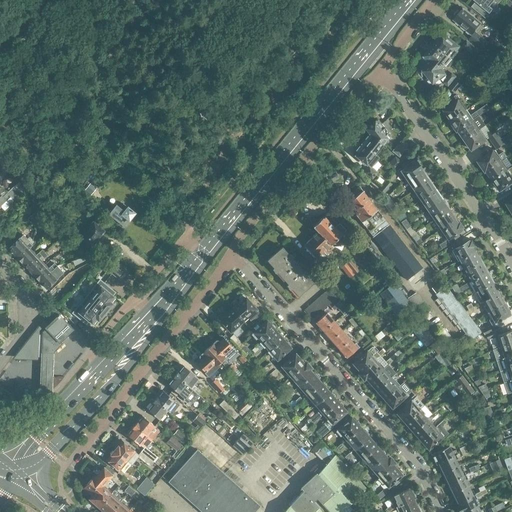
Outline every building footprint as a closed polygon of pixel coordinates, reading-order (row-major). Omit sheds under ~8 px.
[(474,0),(476,1),(472,7),(486,18),(493,9),(494,10),(501,0),(474,0)] [(456,17),(454,20),(471,35),(475,30),(479,33),(484,26),(480,23),(481,23),(463,8),(461,11),(459,10),(455,16),(456,17)] [(491,71),(510,49),(511,45),(511,42),(498,31),(495,35),(496,36),(490,44),(475,32),(468,40),(479,50),(491,71)] [(438,38),(433,44),(450,57),(459,46),(444,34),(443,35),(439,39),(438,38)] [(467,41),(462,46),(471,53),(475,48),(467,41)] [(425,56),(428,59),(441,69),(444,64),(448,67),(454,61),(450,57),(433,44),(429,49),(430,50),(425,56)] [(446,76),(441,69),(428,59),(425,56),(421,60),(425,63),(423,65),(424,65),(419,72),(422,76),(425,73),(433,83),(439,79),(440,81),(446,76)] [(452,72),(448,77),(452,81),(456,76),(452,72)] [(448,77),(444,82),(448,86),(452,81),(448,77)] [(455,80),(449,88),(454,93),(461,84),(455,80)] [(444,110),(451,120),(452,121),(467,110),(457,95),(444,104),(447,109),(444,110)] [(457,131),(459,131),(458,130),(490,108),(486,103),(476,111),(470,115),(467,110),(452,121),(451,120),(450,121),(457,131)] [(458,130),(459,131),(460,132),(459,133),(461,136),(462,136),(465,140),(486,126),(485,125),(483,122),(478,125),(474,120),(480,116),(490,108),(458,130)] [(488,138),(489,138),(493,144),(502,138),(501,137),(511,129),(511,116),(503,122),(504,124),(496,130),(497,132),(492,135),(488,138)] [(366,129),(370,134),(383,144),(389,137),(385,134),(388,132),(384,128),(378,120),(372,124),(371,124),(368,126),(368,127),(366,129)] [(472,150),(489,138),(488,138),(492,135),(486,126),(465,140),(468,144),(467,145),(469,148),(471,148),(472,150)] [(511,132),(503,139),(502,138),(493,144),(497,150),(505,144),(506,146),(511,141),(511,132)] [(361,143),(375,154),(383,144),(370,134),(366,139),(365,139),(361,143)] [(397,145),(392,151),(399,157),(408,146),(401,140),(401,141),(402,141),(398,146),(397,145)] [(378,156),(375,154),(361,143),(358,148),(358,149),(354,154),(367,165),(369,167),(378,156)] [(486,172),(487,171),(502,160),(507,157),(504,152),(499,156),(495,150),(478,162),(486,172)] [(389,165),(395,170),(401,162),(395,157),(389,165)] [(423,170),(422,169),(418,163),(420,162),(417,158),(402,167),(398,170),(401,175),(402,174),(407,181),(423,170)] [(502,160),(487,171),(488,172),(487,174),(489,177),(490,176),(493,180),(508,169),(502,160)] [(511,166),(509,169),(508,169),(493,180),(496,185),(496,186),(498,189),(499,188),(500,190),(511,182),(511,166)] [(372,180),(373,178),(376,173),(369,167),(364,173),(372,180)] [(412,186),(414,190),(428,180),(426,176),(427,175),(423,170),(407,181),(411,186),(412,186)] [(373,178),(372,180),(368,183),(377,194),(383,186),(373,178)] [(388,180),(383,186),(377,194),(381,199),(393,184),(388,180)] [(415,193),(419,200),(420,200),(436,189),(433,184),(432,185),(428,180),(414,190),(416,193),(415,193)] [(88,186),(85,189),(90,194),(91,195),(96,189),(90,184),(88,186)] [(4,191),(0,194),(0,206),(7,200),(11,197),(11,198),(15,202),(23,194),(16,186),(7,194),(4,191)] [(352,209),(359,218),(375,206),(359,186),(352,192),(355,197),(347,203),(352,209)] [(440,195),(436,189),(420,200),(424,206),(425,205),(428,210),(442,200),(439,195),(440,195)] [(156,195),(152,200),(157,204),(161,200),(156,195)] [(445,204),(442,200),(428,210),(430,212),(429,213),(433,220),(450,209),(446,203),(445,204)] [(117,205),(109,214),(118,222),(122,225),(124,226),(129,220),(136,213),(128,207),(126,206),(123,204),(120,208),(117,205)] [(375,206),(359,218),(406,280),(422,267),(375,206)] [(435,221),(441,229),(455,219),(452,215),(453,214),(450,209),(433,220),(434,221),(435,221)] [(36,210),(27,219),(36,226),(40,212),(36,210)] [(403,211),(397,215),(400,220),(407,216),(403,211)] [(90,216),(77,232),(81,236),(80,238),(90,247),(96,240),(98,238),(98,237),(104,231),(96,225),(98,223),(90,216)] [(313,227),(318,232),(331,245),(346,230),(339,223),(335,227),(324,216),(313,227)] [(58,219),(55,222),(64,231),(67,228),(58,219)] [(451,244),(460,238),(457,233),(462,230),(462,229),(463,228),(460,223),(458,224),(455,219),(441,229),(443,232),(442,233),(447,239),(439,244),(441,249),(450,243),(451,244)] [(46,220),(43,226),(48,229),(52,224),(46,220)] [(418,231),(411,235),(418,245),(423,241),(420,237),(421,236),(418,231)] [(334,247),(331,245),(318,232),(303,246),(316,259),(324,252),(327,255),(334,247)] [(24,235),(9,249),(16,256),(33,240),(30,237),(27,239),(24,235)] [(63,235),(58,240),(66,248),(70,243),(63,235)] [(464,244),(460,238),(451,244),(451,245),(449,247),(451,251),(452,250),(455,256),(457,255),(460,260),(475,252),(473,248),(474,247),(471,241),(469,242),(469,241),(464,244)] [(33,240),(16,256),(22,262),(33,251),(30,247),(32,245),(35,242),(33,240)] [(267,260),(299,296),(314,283),(282,247),(267,260)] [(33,251),(22,262),(28,269),(45,253),(42,250),(39,252),(38,251),(35,253),(33,251)] [(464,272),(482,262),(479,256),(477,256),(475,252),(460,260),(462,263),(460,264),(464,272)] [(45,253),(28,269),(34,275),(46,265),(42,261),(45,258),(47,255),(45,253)] [(350,259),(346,263),(355,274),(359,270),(350,259)] [(115,261),(108,269),(121,280),(128,271),(115,261)] [(46,265),(34,275),(41,282),(58,266),(55,262),(54,263),(49,268),(46,265)] [(487,273),(486,272),(484,268),(485,267),(482,262),(464,272),(468,278),(470,277),(472,281),(487,273)] [(346,263),(342,266),(350,277),(355,274),(346,263)] [(58,266),(41,282),(47,289),(64,272),(58,266)] [(494,282),(493,282),(490,277),(489,277),(487,273),(472,281),(474,284),(472,285),(475,292),(474,293),(494,282)] [(96,292),(90,299),(105,312),(106,311),(108,312),(112,307),(111,305),(112,304),(109,302),(113,297),(107,292),(110,288),(100,280),(92,289),(96,292)] [(498,293),(496,289),(497,288),(494,282),(474,293),(479,303),(483,301),(498,293)] [(482,332),(447,287),(436,295),(471,340),(482,332)] [(329,289),(305,310),(313,319),(337,298),(329,289)] [(408,317),(416,311),(400,290),(392,297),(408,317)] [(429,310),(416,292),(408,298),(421,316),(429,310)] [(505,303),(505,302),(502,297),(501,298),(498,293),(483,301),(485,305),(484,306),(487,313),(505,303)] [(244,321),(245,322),(249,319),(254,324),(262,317),(254,308),(255,308),(244,296),(244,295),(243,295),(242,295),(241,295),(240,296),(240,297),(239,297),(239,298),(239,299),(240,300),(241,302),(239,304),(238,303),(232,308),(233,309),(244,321)] [(333,311),(342,303),(337,298),(329,306),(333,311)] [(80,303),(72,313),(83,322),(86,318),(92,323),(96,318),(98,320),(100,319),(101,320),(106,315),(104,313),(105,312),(90,299),(84,307),(80,303)] [(501,319),(510,314),(507,310),(509,309),(505,303),(487,313),(491,319),(489,320),(494,329),(504,324),(502,321),(501,319)] [(241,326),(239,324),(244,321),(233,309),(228,313),(227,313),(221,318),(222,319),(220,320),(232,334),(241,326)] [(323,331),(324,332),(335,322),(327,313),(316,322),(320,327),(319,328),(322,331),(323,331)] [(18,355),(18,358),(42,359),(42,360),(41,375),(40,390),(40,391),(48,391),(52,392),(52,390),(52,376),(53,360),(53,353),(53,352),(53,351),(54,351),(54,350),(55,350),(61,344),(59,341),(66,335),(72,329),(59,315),(57,316),(58,317),(53,322),(49,326),(48,326),(46,324),(43,321),(18,352),(18,353),(18,354),(18,355)] [(266,320),(251,334),(255,339),(257,337),(261,342),(275,329),(275,327),(273,324),(271,325),(266,320)] [(335,322),(324,332),(327,336),(330,340),(331,340),(344,329),(339,324),(336,321),(335,322)] [(424,335),(429,331),(423,323),(418,327),(424,335)] [(481,330),(484,334),(492,331),(489,326),(481,330)] [(335,345),(339,349),(350,339),(352,337),(345,328),(344,329),(331,340),(332,341),(332,342),(335,345)] [(275,329),(261,342),(259,343),(263,348),(265,346),(269,351),(283,339),(282,338),(283,336),(281,333),(279,334),(275,329)] [(495,330),(492,331),(484,334),(488,339),(493,337),(497,335),(495,330)] [(493,349),(501,346),(511,342),(511,330),(497,335),(493,337),(495,343),(491,344),(493,349)] [(434,339),(429,331),(424,335),(430,342),(434,339)] [(221,335),(213,344),(227,359),(237,349),(232,345),(231,346),(221,335)] [(229,340),(236,347),(240,343),(234,335),(229,340)] [(286,343),(283,339),(269,351),(267,353),(271,357),(273,355),(277,360),(291,348),(290,347),(291,345),(289,342),(286,343)] [(350,339),(339,349),(340,350),(339,351),(342,354),(343,354),(347,358),(352,354),(359,347),(355,342),(354,343),(352,341),(350,339)] [(432,345),(439,354),(444,351),(436,341),(432,345)] [(504,357),(511,354),(511,342),(501,346),(493,349),(497,360),(504,357)] [(236,347),(243,354),(244,356),(249,352),(240,343),(236,347)] [(227,359),(213,344),(203,352),(217,367),(222,363),(225,367),(230,362),(227,359)] [(372,347),(367,352),(354,363),(354,364),(353,366),(356,369),(358,369),(361,372),(374,360),(375,360),(380,356),(385,352),(382,349),(378,353),(376,352),(372,347)] [(452,361),(444,351),(439,354),(447,365),(452,361)] [(213,372),(217,367),(203,352),(200,356),(199,358),(200,359),(196,363),(208,376),(210,374),(212,376),(214,374),(213,372)] [(238,358),(243,363),(247,360),(243,354),(238,358)] [(500,371),(508,368),(511,366),(511,354),(504,357),(497,360),(500,371)] [(289,378),(291,376),(304,364),(300,360),(301,358),(299,355),(297,355),(296,355),(282,367),(286,371),(285,373),(289,378)] [(374,360),(361,372),(360,374),(364,379),(366,378),(369,381),(382,369),(375,360),(374,360)] [(264,375),(273,367),(269,362),(260,370),(264,375)] [(299,385),(312,373),(309,370),(311,368),(306,363),(305,365),(304,364),(291,376),(295,381),(293,382),(297,387),(299,385)] [(240,373),(231,364),(227,368),(235,377),(240,373)] [(175,375),(191,388),(198,394),(201,390),(194,385),(193,385),(198,379),(195,376),(183,366),(181,365),(178,370),(179,371),(178,372),(175,375)] [(387,375),(382,369),(369,381),(369,384),(371,387),(374,386),(376,390),(390,377),(399,369),(397,366),(387,375)] [(511,379),(511,366),(508,368),(500,371),(504,382),(511,379)] [(280,374),(275,369),(266,377),(271,382),(280,374)] [(306,396),(308,395),(321,383),(318,379),(318,377),(316,374),(313,374),(312,373),(299,385),(303,390),(302,392),(306,396)] [(198,394),(191,388),(175,375),(172,379),(168,385),(183,398),(183,399),(187,402),(189,402),(192,402),(199,394),(198,394)] [(462,387),(463,388),(469,384),(462,375),(458,378),(456,379),(458,381),(454,383),(454,387),(456,389),(460,389),(462,387)] [(381,395),(384,398),(398,386),(397,386),(399,384),(395,380),(394,382),(390,377),(376,390),(377,390),(376,392),(379,395),(381,395)] [(220,392),(224,388),(216,380),(212,384),(220,392)] [(314,406),(316,404),(329,392),(326,389),(327,386),(324,383),(322,383),(321,383),(308,395),(311,399),(310,401),(314,406)] [(398,387),(398,386),(384,398),(385,399),(384,401),(387,404),(389,404),(392,408),(411,391),(410,390),(403,383),(398,387)] [(473,389),(469,384),(463,388),(467,394),(473,389)] [(489,393),(488,388),(481,391),(484,395),(486,398),(490,396),(489,393)] [(179,405),(175,401),(162,391),(155,400),(168,410),(169,412),(171,409),(174,412),(179,405)] [(403,422),(405,422),(423,406),(418,399),(422,395),(419,391),(414,395),(415,395),(405,403),(407,405),(398,413),(401,417),(400,419),(403,422)] [(477,391),(468,398),(472,403),(480,395),(477,391)] [(324,414),(337,402),(334,398),(335,396),(333,393),(330,393),(329,392),(316,404),(320,409),(318,411),(323,415),(324,414)] [(451,406),(448,402),(445,404),(451,411),(463,400),(461,398),(451,406)] [(245,399),(237,406),(244,414),(252,406),(245,399)] [(160,420),(168,410),(155,400),(147,410),(160,420)] [(223,400),(218,404),(234,419),(238,414),(223,400)] [(338,403),(337,402),(324,414),(328,418),(327,420),(331,425),(346,412),(343,408),(344,405),(341,402),(338,403)] [(410,431),(413,431),(426,419),(428,417),(431,414),(423,406),(405,422),(409,426),(408,428),(410,431)] [(431,414),(428,417),(432,421),(432,422),(440,415),(439,414),(438,413),(436,411),(436,410),(431,414)] [(199,412),(197,415),(205,421),(207,419),(199,412)] [(200,427),(205,421),(197,415),(192,420),(200,427)] [(138,421),(135,425),(152,440),(159,431),(155,427),(142,416),(141,417),(139,416),(137,420),(138,421)] [(426,419),(413,431),(416,435),(415,437),(418,440),(420,439),(421,439),(434,428),(430,423),(432,421),(428,417),(426,419)] [(340,435),(342,434),(347,439),(360,427),(360,424),(358,421),(355,422),(352,418),(344,424),(336,431),(340,435)] [(338,426),(340,428),(344,424),(348,420),(346,418),(339,424),(338,426)] [(435,426),(434,428),(421,439),(424,444),(423,445),(426,449),(428,448),(429,449),(442,437),(443,438),(448,433),(442,426),(447,422),(444,419),(436,426),(435,426)] [(152,440),(135,425),(131,429),(130,429),(127,432),(127,434),(127,435),(140,446),(141,444),(146,448),(152,440)] [(322,436),(329,430),(324,425),(317,431),(322,436)] [(364,431),(360,427),(347,439),(345,441),(349,445),(351,444),(355,448),(368,436),(368,434),(366,431),(364,431)] [(187,438),(177,429),(173,434),(184,443),(187,438)] [(242,455),(253,443),(243,433),(232,445),(242,455)] [(166,442),(170,445),(176,450),(172,456),(175,458),(184,447),(171,436),(166,442)] [(357,454),(359,453),(363,458),(377,446),(376,445),(377,443),(374,440),(372,441),(368,436),(355,448),(353,450),(357,454)] [(115,450),(114,450),(127,461),(135,452),(122,441),(118,445),(117,445),(115,448),(115,450)] [(470,441),(464,444),(465,446),(460,448),(461,452),(467,449),(473,446),(470,441)] [(334,450),(337,453),(344,447),(341,444),(334,450)] [(377,446),(363,458),(361,459),(365,464),(367,462),(372,467),(385,455),(384,455),(385,452),(383,450),(380,450),(377,446)] [(456,454),(458,454),(455,448),(450,450),(448,446),(432,454),(437,464),(456,454)] [(141,452),(150,459),(153,462),(156,457),(145,448),(141,452)] [(254,511),(260,506),(196,449),(169,480),(204,511),(254,511)] [(120,471),(127,461),(114,450),(114,451),(112,451),(110,454),(110,455),(107,460),(120,471)] [(150,459),(141,452),(139,455),(138,456),(147,463),(150,459)] [(319,470),(315,474),(301,487),(303,490),(314,501),(317,498),(329,511),(341,511),(349,505),(367,489),(352,473),(335,454),(320,471),(319,470)] [(440,468),(442,473),(458,466),(455,459),(458,458),(456,454),(437,464),(439,463),(441,468),(440,468)] [(375,472),(380,477),(393,465),(395,463),(390,457),(388,459),(385,455),(372,467),(370,469),(374,473),(375,472)] [(498,460),(492,462),(497,472),(503,469),(498,460)] [(85,489),(92,496),(102,485),(102,486),(105,482),(109,478),(118,486),(122,481),(123,482),(124,480),(114,472),(106,465),(94,478),(93,477),(84,487),(86,488),(85,489)] [(393,465),(380,477),(379,479),(383,483),(384,482),(389,486),(402,474),(401,474),(402,472),(399,469),(397,469),(393,465)] [(448,483),(465,474),(463,470),(460,471),(458,466),(442,473),(444,478),(445,478),(448,483)] [(449,488),(452,493),(467,486),(464,479),(467,478),(465,474),(448,483),(450,487),(449,488)] [(145,496),(154,484),(146,477),(136,489),(145,496)] [(102,485),(92,496),(90,499),(94,503),(93,504),(98,508),(115,490),(114,489),(110,493),(105,489),(109,485),(105,482),(102,486),(102,485)] [(123,490),(127,494),(132,489),(128,485),(123,490)] [(457,502),(475,494),(473,489),(470,491),(467,486),(452,493),(454,498),(455,498),(457,502)] [(387,511),(390,511),(396,507),(414,499),(415,498),(410,488),(394,495),(390,500),(392,504),(386,509),(387,511)] [(135,492),(132,489),(127,494),(131,497),(135,492)] [(103,511),(104,511),(111,511),(123,500),(119,496),(120,495),(115,490),(98,508),(102,511),(103,511)] [(324,511),(314,501),(303,490),(285,509),(283,511),(324,511)] [(475,494),(457,502),(459,505),(456,507),(458,511),(463,511),(477,506),(480,504),(475,494)] [(410,511),(419,508),(417,502),(416,503),(414,499),(396,507),(398,511),(410,511)] [(127,511),(129,510),(123,505),(125,502),(123,500),(111,511),(127,511)] [(362,511),(365,510),(358,502),(353,506),(359,511),(362,511)] [(502,502),(493,506),(488,509),(489,511),(495,511),(496,511),(504,506),(502,502)]
